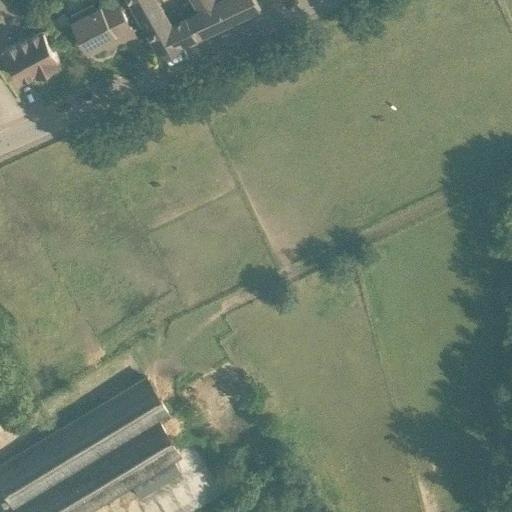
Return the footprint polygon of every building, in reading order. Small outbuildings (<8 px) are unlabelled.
[(136,34),(117,0),(110,0),(95,8),(93,3),(71,14),(89,48),(113,35),(117,44),(136,34)] [(171,23),(158,0),(131,0),(162,51),(197,35),(188,15),(171,23)] [(258,0),(194,0),(200,9),(188,15),(197,35),(263,4),(258,0)] [(60,64),(44,29),(5,50),(19,76),(35,68),(39,76),(60,64)] [(158,422),(169,415),(157,395),(147,378),(0,466),(0,485),(10,502),(0,508),(0,509),(2,511),(79,511),(179,453),(158,422)]
